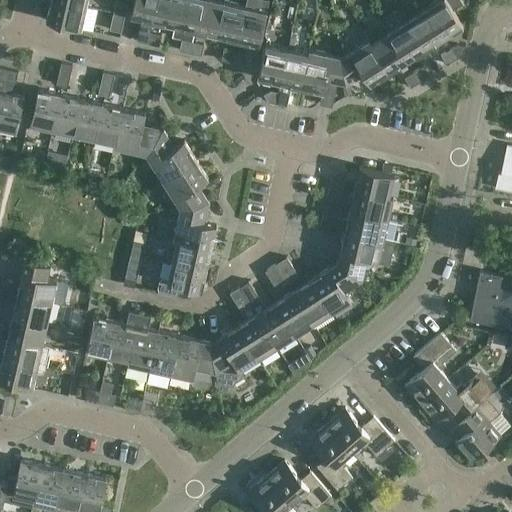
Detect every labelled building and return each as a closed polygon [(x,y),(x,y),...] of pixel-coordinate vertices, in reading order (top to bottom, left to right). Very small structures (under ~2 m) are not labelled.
[(80,27),(85,5),(64,0),(48,0),(45,19),(80,27)] [(124,14),(126,3),(115,0),(113,11),(124,14)] [(150,20),(154,0),(132,0),(129,15),(150,20)] [(172,25),(178,0),(154,0),(150,20),(172,25)] [(193,30),(199,0),(178,0),(172,25),(193,30)] [(214,34),(221,0),(199,0),(193,30),(214,34)] [(235,39),(243,4),(223,0),(221,0),(214,34),(235,39)] [(442,36),(462,24),(452,7),(462,1),(461,0),(433,0),(423,6),(442,36)] [(243,4),(235,39),(257,44),(265,9),(243,4)] [(406,17),(424,47),(442,36),(423,6),(406,17)] [(406,17),(400,9),(396,10),(384,17),(382,20),(387,29),(406,59),(424,47),(406,17)] [(122,25),(124,14),(113,11),(110,22),(122,25)] [(146,42),(149,31),(138,28),(135,39),(146,42)] [(406,59),(387,29),(370,40),(369,40),(388,70),(406,59)] [(157,44),(160,33),(149,31),(146,42),(157,44)] [(278,79),(289,34),(284,33),(281,45),(265,41),(258,75),(278,79)] [(301,84),(308,51),(307,50),(291,47),(294,35),(289,34),(278,79),(276,89),(288,92),(290,82),(301,84)] [(388,70),(369,40),(370,40),(368,37),(341,54),(340,54),(345,82),(362,72),(369,82),(388,70)] [(189,51),(191,41),(180,38),(178,49),(189,51)] [(199,54),(202,43),(191,41),(189,51),(199,54)] [(449,47),(455,57),(462,53),(464,45),(456,43),(449,47)] [(230,61),(233,50),(222,47),(219,59),(230,61)] [(345,82),(340,54),(308,47),(307,50),(308,51),(301,84),(322,89),(325,78),(345,82)] [(446,63),(455,57),(449,47),(440,53),(446,63)] [(233,50),(230,61),(241,64),(244,52),(233,50)] [(69,74),(71,64),(60,61),(57,72),(69,74)] [(418,80),(428,74),(421,65),(412,70),(418,80)] [(3,78),(11,80),(15,81),(17,70),(5,67),(3,78)] [(409,86),(418,80),(412,70),(403,76),(409,86)] [(99,81),(111,84),(113,73),(102,71),(99,81)] [(67,85),(69,74),(57,72),(55,82),(67,85)] [(11,80),(3,78),(0,91),(0,125),(15,129),(23,94),(9,91),(11,80)] [(109,94),(111,84),(99,81),(97,92),(109,94)] [(273,100),(276,89),(269,87),(262,92),(266,99),(273,100)] [(51,127),(59,93),(37,88),(29,122),(51,127)] [(285,103),(288,92),(276,89),(273,100),(285,103)] [(73,131),(80,97),(59,93),(51,127),(73,131)] [(93,136),(101,102),(80,97),(73,131),(93,136)] [(93,136),(114,141),(115,141),(122,107),(101,102),(93,136)] [(145,152),(161,128),(141,124),(144,112),(122,107),(115,141),(114,141),(113,145),(145,152)] [(161,128),(145,152),(162,179),(195,158),(182,138),(172,144),(161,128)] [(511,144),(506,143),(500,171),(498,170),(495,185),(511,188),(511,144)] [(179,207),(208,201),(197,184),(207,177),(195,158),(162,179),(179,207)] [(389,195),(389,194),(393,173),(358,165),(353,188),(389,195)] [(328,183),(342,186),(344,178),(338,169),(330,174),(328,183)] [(340,195),(342,186),(328,183),(326,192),(340,195)] [(389,195),(353,188),(348,208),(388,217),(392,195),(389,194),(389,195)] [(203,221),(208,201),(179,207),(176,218),(172,217),(168,218),(164,237),(168,238),(172,238),(175,239),(175,238),(211,246),(215,224),(203,221)] [(398,219),(388,217),(348,208),(344,229),(394,240),(398,219)] [(333,227),(336,216),(322,213),(320,224),(333,227)] [(389,261),(394,240),(344,229),(338,257),(338,259),(361,277),(366,256),(389,261)] [(175,239),(172,238),(168,238),(164,258),(170,259),(206,267),(211,246),(175,238),(175,239)] [(141,253),(143,241),(132,239),(130,250),(141,253)] [(136,278),(141,253),(130,250),(125,276),(136,278)] [(275,262),(287,282),(299,274),(287,255),(284,257),(275,262)] [(511,256),(508,260),(506,259),(503,273),(479,268),(469,317),(511,326),(511,256)] [(16,293),(51,301),(55,279),(46,277),(49,263),(23,258),(16,293)] [(158,290),(175,294),(178,283),(201,288),(206,267),(170,259),(166,276),(161,275),(158,279),(157,286),(158,290)] [(344,288),(361,277),(338,259),(310,277),(331,310),(350,298),(344,288)] [(275,289),(285,283),(287,282),(275,262),(263,270),(275,289)] [(0,289),(10,292),(12,280),(1,277),(0,281),(0,289)] [(313,322),(331,310),(310,277),(291,289),(313,322)] [(251,304),(261,298),(249,279),(239,285),(251,304)] [(242,310),(251,304),(239,285),(229,291),(242,310)] [(0,301),(7,303),(10,292),(0,289),(0,301)] [(295,333),(313,322),(291,289),(273,300),(295,333)] [(46,322),(51,301),(16,293),(11,314),(46,322)] [(265,305),(261,298),(251,304),(277,345),(295,333),(273,300),(265,305)] [(258,357),(277,345),(251,304),(242,310),(246,317),(237,323),(258,357)] [(128,358),(138,311),(128,308),(125,320),(115,318),(107,353),(127,358),(128,358)] [(148,366),(156,327),(146,325),(149,313),(138,311),(128,358),(127,358),(127,361),(148,366)] [(107,353),(115,318),(93,313),(86,348),(107,353)] [(42,343),(46,322),(11,314),(7,335),(42,343)] [(258,357),(237,323),(210,340),(215,369),(218,388),(229,390),(231,381),(243,374),(239,369),(258,357)] [(169,371),(177,332),(156,327),(148,366),(169,371)] [(420,400),(447,377),(440,368),(445,363),(442,360),(456,348),(441,331),(413,355),(424,367),(405,383),(420,400)] [(215,369),(210,340),(177,332),(169,371),(192,376),(194,383),(208,386),(212,381),(210,368),(215,369)] [(37,364),(42,343),(7,335),(2,356),(37,364)] [(0,378),(32,386),(37,364),(2,356),(0,365),(0,378)] [(447,377),(420,400),(436,419),(454,403),(462,412),(490,389),(476,373),(462,384),(460,381),(455,386),(447,377)] [(113,404),(116,393),(111,392),(113,381),(101,379),(99,389),(96,400),(113,404)] [(96,400),(99,389),(89,387),(86,398),(96,400)] [(160,414),(162,403),(154,402),(157,391),(143,388),(141,399),(138,410),(160,414)] [(470,459),(510,425),(499,412),(503,402),(494,391),(456,423),(464,432),(454,441),(470,459)] [(138,410),(141,399),(128,396),(126,407),(138,410)] [(327,422),(351,450),(360,443),(364,448),(367,445),(376,455),(394,439),(373,414),(360,425),(345,406),(327,422)] [(342,458),(351,450),(327,422),(308,438),(324,456),(315,464),(337,489),(352,476),(343,466),(346,463),(342,458)] [(33,506),(34,501),(43,462),(21,457),(16,475),(7,473),(6,480),(2,499),(33,506)] [(266,475),(290,502),(298,495),(303,500),(306,497),(315,508),(331,494),(309,469),(300,477),(284,459),(266,475)] [(55,505),(64,467),(43,462),(34,501),(55,505)] [(77,511),(78,507),(77,507),(85,471),(64,467),(55,505),(77,511)] [(77,507),(78,507),(98,511),(106,476),(85,471),(77,507)] [(282,511),(281,510),(290,502),(266,475),(248,490),(264,508),(259,511),(282,511)]
